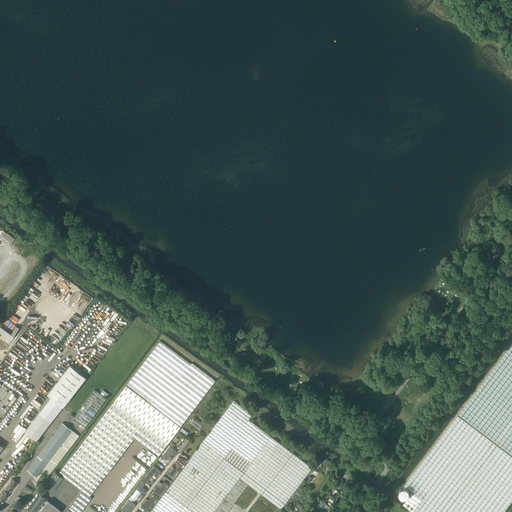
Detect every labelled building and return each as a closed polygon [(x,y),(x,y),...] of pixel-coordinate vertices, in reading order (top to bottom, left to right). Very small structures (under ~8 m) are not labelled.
[(0,236),(1,235),(11,243),(14,238),(0,227),(0,236)] [(0,331),(11,339),(19,328),(16,326),(11,333),(0,325),(0,331)] [(160,341),(59,472),(82,490),(68,508),(73,511),(80,511),(91,498),(89,496),(134,437),(158,455),(201,400),(215,381),(191,363),(190,364),(160,341)] [(502,511),(511,500),(511,343),(458,414),(460,416),(405,485),(422,498),(410,511),(502,511)] [(63,405),(85,376),(69,364),(47,393),(51,396),(25,431),(37,440),(63,405)] [(83,429),(106,398),(94,389),(71,420),(83,429)] [(227,511),(248,485),(280,509),(312,468),(249,420),(253,414),(235,400),(150,511),(227,511)] [(26,470),(36,477),(42,469),(49,474),(78,436),(71,431),(72,431),(62,423),(26,470)] [(182,444),(180,443),(177,446),(179,447),(177,449),(181,452),(190,440),(187,438),(182,444)] [(163,454),(168,458),(175,449),(170,445),(163,454)] [(161,456),(157,461),(162,465),(165,461),(163,459),(164,458),(161,456)] [(179,471),(186,463),(178,457),(175,461),(179,464),(176,469),(179,471)] [(161,471),(157,468),(154,466),(146,476),(143,480),(146,482),(154,472),(158,475),(161,471)] [(55,471),(44,485),(52,491),(62,478),(55,471)] [(17,482),(12,478),(0,495),(0,510),(3,506),(1,505),(17,482)] [(144,494),(147,490),(142,486),(145,482),(142,480),(136,488),(144,494)] [(156,485),(152,490),(161,496),(162,494),(160,493),(167,484),(164,482),(159,488),(156,485)] [(25,485),(22,489),(30,495),(33,491),(25,485)] [(135,500),(141,492),(137,489),(131,497),(135,500)] [(38,492),(25,508),(29,511),(58,511),(60,510),(38,492)] [(147,498),(143,504),(151,510),(152,507),(150,506),(155,500),(157,501),(159,497),(154,494),(150,501),(147,498)] [(124,511),(129,511),(135,504),(129,499),(121,510),(124,511)]
